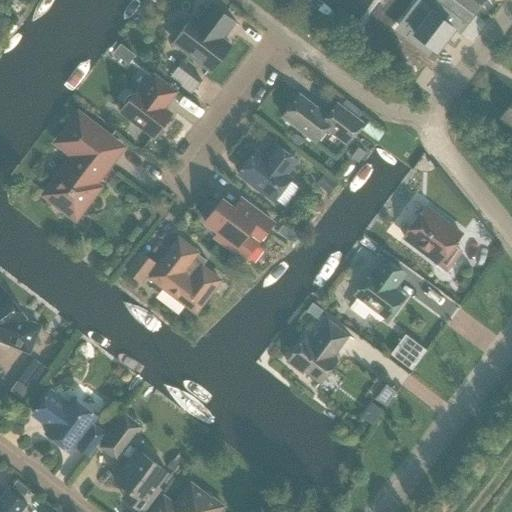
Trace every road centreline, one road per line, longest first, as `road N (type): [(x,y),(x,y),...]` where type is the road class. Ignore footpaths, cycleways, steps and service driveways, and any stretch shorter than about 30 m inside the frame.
road 1 (unclassified): [(379,511),(511,343)]
road 2 (residential): [(174,182),(284,36)]
road 3 (residential): [(430,115),(388,113),(284,36)]
road 4 (residential): [(511,237),(443,151),(430,115)]
road 5 (residential): [(430,115),(511,9)]
